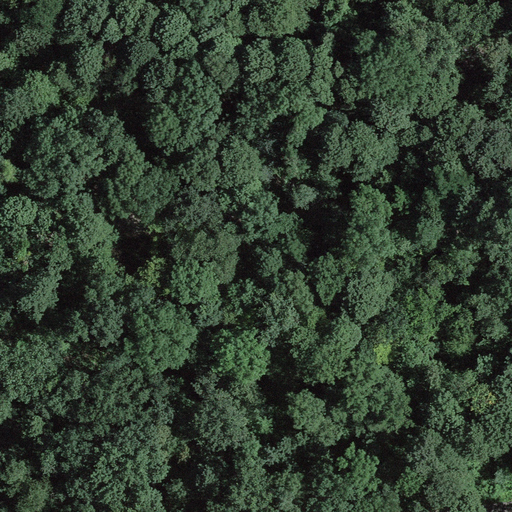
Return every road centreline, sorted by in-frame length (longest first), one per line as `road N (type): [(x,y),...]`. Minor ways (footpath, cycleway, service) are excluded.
road 1 (track): [(18,3),(140,221),(294,214),(459,231),(511,248)]
road 2 (track): [(0,241),(140,221)]
